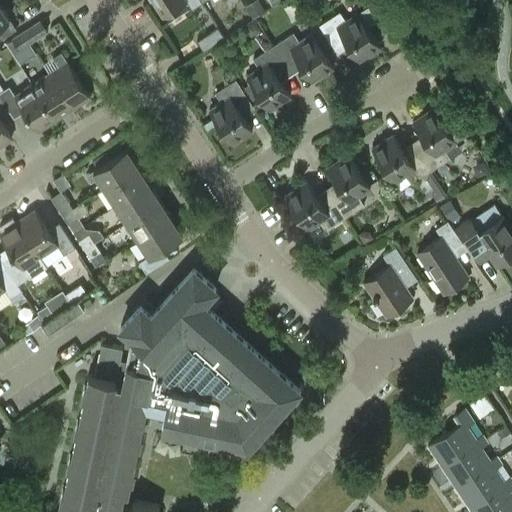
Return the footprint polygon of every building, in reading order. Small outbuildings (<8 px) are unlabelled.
[(191,8),(201,2),(200,0),(152,0),(162,16),(186,1),(191,8)] [(0,38),(16,28),(0,4),(0,38)] [(335,48),(346,40),(358,60),(380,46),(368,27),(378,21),(368,5),(357,12),(351,16),(345,20),(340,11),(319,24),(335,48)] [(40,19),(19,33),(26,44),(47,30),(40,19)] [(203,51),(224,37),(217,26),(196,40),(203,51)] [(292,32),(272,45),(286,66),(297,59),(303,67),(312,81),(333,67),(311,33),(298,41),(292,32)] [(26,44),(19,33),(12,38),(19,49),(26,44)] [(258,67),(246,75),(269,109),(290,95),(281,81),(276,73),(286,66),(272,45),(252,58),(258,67)] [(49,72),(72,107),(90,96),(66,61),(62,54),(54,59),(58,66),(49,72)] [(49,72),(32,83),(55,119),(72,107),(49,72)] [(254,108),(235,79),(214,92),(220,101),(208,109),(231,143),(252,129),(243,116),(254,108)] [(8,85),(0,90),(0,95),(7,107),(11,114),(22,107),(38,130),(55,119),(32,83),(15,95),(8,85)] [(0,95),(0,144),(11,137),(0,120),(0,111),(7,107),(0,95)] [(426,140),(416,147),(430,170),(450,157),(444,149),(465,135),(450,112),(440,117),(434,107),(412,120),(426,140)] [(394,181),(406,173),(412,183),(430,170),(416,147),(406,153),(392,133),(371,147),(394,181)] [(98,177),(104,187),(137,165),(126,147),(92,169),(93,170),(86,175),(91,181),(98,177)] [(339,187),(329,194),(344,217),(364,204),(358,195),(370,187),(347,153),(326,167),(339,187)] [(104,187),(115,204),(148,182),(137,165),(104,187)] [(325,229),(340,219),(344,217),(329,194),(319,200),(306,180),(285,194),(308,228),(320,220),(325,229)] [(126,221),(160,199),(148,182),(115,204),(126,221)] [(50,197),(62,214),(72,208),(60,190),(50,197)] [(126,221),(138,238),(171,217),(160,199),(126,221)] [(83,225),(72,208),(62,214),(73,231),(83,225)] [(75,246),(61,225),(50,232),(34,209),(17,220),(46,265),(75,246)] [(457,227),(481,263),(491,257),(496,264),(511,252),(511,230),(502,215),(478,231),(470,218),(457,227)] [(7,269),(17,284),(28,276),(46,265),(17,220),(15,222),(12,217),(0,225),(0,226),(2,230),(0,231),(0,232),(14,255),(3,263),(7,269)] [(138,238),(148,255),(138,261),(146,272),(168,257),(162,247),(182,234),(171,217),(138,238)] [(444,291),(468,275),(456,256),(467,249),(447,220),(435,228),(440,236),(417,252),(444,291)] [(78,239),(84,249),(94,242),(88,233),(83,225),(73,231),(78,239)] [(94,242),(84,249),(90,258),(96,266),(106,259),(100,251),(94,242)] [(405,308),(412,304),(412,301),(411,297),(412,296),(405,286),(417,278),(399,251),(395,246),(382,255),(386,260),(389,264),(363,281),(386,314),(400,305),(402,308),(405,308)] [(219,301),(209,293),(216,286),(192,264),(151,308),(141,298),(117,325),(130,337),(126,361),(121,360),(123,347),(102,343),(96,374),(88,373),(58,511),(157,511),(159,505),(132,499),(131,502),(121,500),(123,490),(127,491),(145,405),(173,411),(171,423),(244,438),(260,421),(264,425),(300,386),(232,325),(226,320),(213,308),(219,301)] [(0,290),(4,289),(10,298),(22,291),(17,284),(7,269),(0,274),(0,290)] [(84,310),(76,299),(40,324),(47,334),(84,310)] [(470,402),(479,416),(493,408),(485,394),(470,402)] [(428,444),(442,465),(476,444),(473,440),(464,427),(474,421),(468,413),(465,407),(453,415),(457,421),(459,424),(428,444)] [(508,429),(506,426),(497,432),(501,439),(510,433),(508,429)] [(442,465),(456,487),(490,465),(487,461),(478,448),(488,442),(485,438),(482,434),(473,440),(476,444),(442,465)] [(456,487),(470,508),(504,486),(501,482),(492,469),(502,463),(499,459),(496,455),(487,461),(490,465),(456,487)] [(504,486),(470,508),(472,511),(509,511),(511,510),(511,498),(507,491),(511,487),(511,478),(510,477),(501,482),(504,486)]
